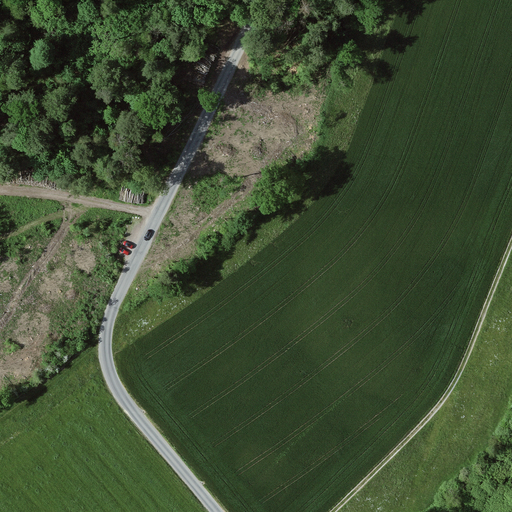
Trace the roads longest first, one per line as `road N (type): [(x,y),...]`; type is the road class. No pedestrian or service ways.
road 1 (unclassified): [(265,0),(118,295),(104,344),(116,387),(216,511)]
road 2 (track): [(332,511),(445,396),(511,241)]
road 3 (track): [(168,194),(99,0)]
road 4 (track): [(158,214),(0,190)]
